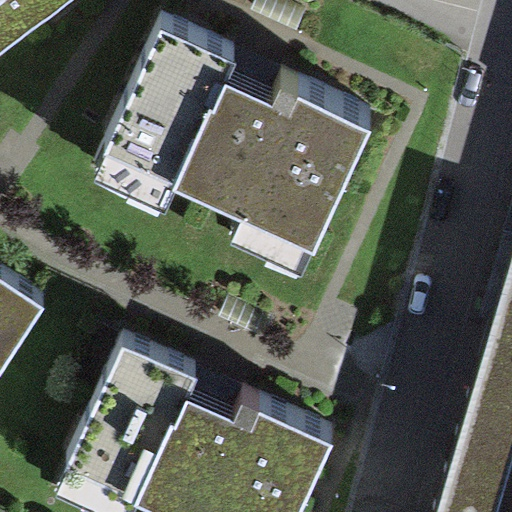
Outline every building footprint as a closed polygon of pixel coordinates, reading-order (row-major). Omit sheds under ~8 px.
[(0,0),(0,53),(69,0),(0,0)] [(235,66),(161,33),(93,181),(164,213),(174,192),(241,221),(231,246),(302,279),(371,132),(281,88),(272,106),(250,95),(227,85),(235,66)] [(511,511),(511,265),(439,511),(511,511)] [(0,373),(44,308),(0,278),(0,373)] [(197,380),(122,346),(55,496),(90,511),(133,511),(136,506),(150,511),(302,511),(332,445),(241,404),(234,420),(210,410),(188,400),(197,380)]
